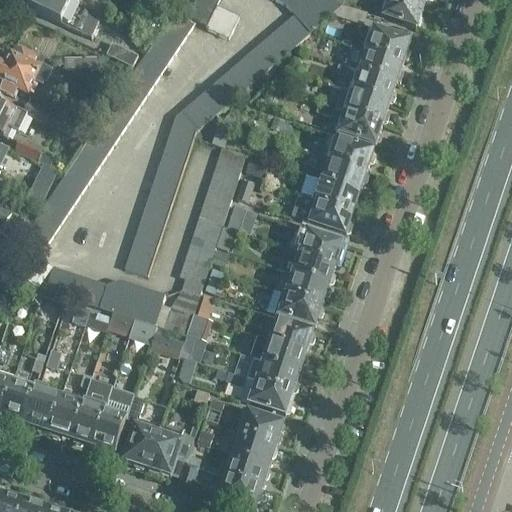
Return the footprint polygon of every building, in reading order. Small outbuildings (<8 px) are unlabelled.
[(78,8),(62,0),(23,0),(20,8),(92,42),(103,19),(78,8)] [(62,0),(78,8),(103,19),(107,11),(84,0),(62,0)] [(220,5),(209,0),(199,0),(196,6),(216,15),(220,5)] [(276,0),(275,3),(286,9),(289,0),(276,0)] [(289,0),(286,9),(295,19),(311,38),(333,18),(342,10),(321,0),(289,0)] [(384,22),(416,32),(416,30),(419,29),(421,22),(420,19),(423,9),(394,0),(385,0),(382,9),(387,10),(384,22)] [(394,0),(423,9),(426,8),(429,0),(428,0),(394,0)] [(216,15),(211,25),(210,28),(221,33),(232,10),(220,5),(216,15)] [(196,6),(192,16),(211,25),(216,15),(196,6)] [(368,15),(347,8),(345,8),(342,10),(333,18),(363,29),(368,15)] [(221,33),(233,39),(243,16),(232,10),(221,33)] [(195,29),(186,23),(175,15),(168,25),(188,39),(195,29)] [(301,46),(311,38),(295,19),(286,27),(301,46)] [(161,35),(181,49),(188,39),(168,25),(161,35)] [(286,27),(277,35),(292,53),(301,46),(286,27)] [(411,45),(375,33),(368,54),(404,66),(404,64),(408,63),(410,58),(407,55),(411,45)] [(155,45),(175,59),(181,49),(161,35),(155,45)] [(283,61),(292,53),(277,35),(267,43),(283,61)] [(267,43),(258,51),(274,69),(283,61),(267,43)] [(148,55),(168,69),(175,59),(155,45),(148,55)] [(361,75),(397,87),(397,85),(401,84),(402,79),(400,76),(404,66),(368,54),(356,50),(342,45),(339,54),(365,62),(361,75)] [(113,46),(107,58),(133,70),(139,59),(113,46)] [(0,67),(0,83),(4,85),(0,93),(14,100),(18,92),(27,97),(34,83),(43,87),(45,83),(47,84),(52,72),(41,67),(41,68),(34,65),(37,58),(20,50),(15,48),(10,58),(12,58),(6,69),(1,66),(0,67)] [(265,77),(274,69),(258,51),(249,59),(265,77)] [(141,65),(161,79),(168,69),(148,55),(141,65)] [(249,59),(240,66),(256,85),(265,77),(249,59)] [(99,61),(64,62),(64,73),(99,72),(99,61)] [(135,75),(155,89),(161,79),(141,65),(135,75)] [(247,93),(256,85),(240,66),(231,74),(247,93)] [(349,71),(339,67),(336,75),(347,79),(349,71)] [(231,74),(222,82),(238,100),(247,93),(231,74)] [(128,86),(148,99),(155,89),(135,75),(128,86)] [(397,87),(361,75),(354,96),(390,108),(390,106),(394,105),(395,100),(393,97),(397,87)] [(229,108),(238,100),(222,82),(213,90),(229,108)] [(148,99),(128,86),(121,95),(141,109),(148,99)] [(213,90),(204,98),(219,116),(229,108),(213,90)] [(141,109),(121,95),(115,105),(135,119),(141,109)] [(390,108),(354,96),(347,117),(383,129),(384,127),(387,126),(389,120),(387,117),(390,108)] [(204,98),(195,106),(210,124),(219,116),(204,98)] [(135,119),(115,105),(108,115),(128,128),(135,119)] [(0,138),(8,142),(13,132),(19,135),(27,118),(24,116),(16,112),(16,114),(0,106),(0,138)] [(197,136),(210,124),(195,106),(176,121),(174,128),(197,136)] [(47,126),(84,144),(90,132),(53,114),(51,117),(28,107),(24,116),(27,118),(46,127),(47,126)] [(319,108),(316,116),(331,121),(333,117),(334,113),(319,108)] [(128,128),(108,115),(101,125),(121,138),(128,128)] [(347,117),(340,137),(376,150),(377,147),(380,146),(382,141),(380,139),(383,129),(347,117)] [(285,125),(274,121),(271,132),(282,136),(285,125)] [(121,138),(101,125),(95,135),(115,148),(121,138)] [(197,136),(174,128),(170,139),(193,147),(197,136)] [(217,132),(212,147),(224,152),(230,136),(217,132)] [(115,148),(95,135),(88,145),(108,158),(115,148)] [(321,161),(331,164),(367,176),(370,166),(374,165),(375,160),(374,157),(375,154),(339,141),(329,138),(321,161)] [(170,139),(167,150),(189,158),(193,147),(170,139)] [(43,154),(22,143),(16,155),(38,165),(43,154)] [(108,158),(88,145),(81,155),(101,168),(108,158)] [(0,171),(9,152),(0,148),(0,171)] [(186,169),(189,158),(167,150),(163,161),(186,169)] [(223,153),(219,164),(242,172),(246,160),(223,153)] [(101,168),(81,155),(74,166),(94,180),(101,168)] [(250,160),(245,177),(254,180),(259,163),(250,160)] [(163,161),(159,173),(182,180),(186,169),(163,161)] [(238,184),(242,172),(219,164),(215,176),(238,184)] [(367,176),(331,164),(324,185),(360,196),(363,188),(367,187),(368,181),(366,178),(367,176)] [(30,195),(45,202),(58,173),(43,166),(30,195)] [(68,175),(88,188),(94,180),(74,166),(68,175)] [(178,192),(182,180),(159,173),(155,184),(178,192)] [(61,185),(81,198),(88,188),(68,175),(61,185)] [(215,176),(211,188),(234,195),(238,184),(215,176)] [(155,184),(152,195),(174,203),(178,192),(155,184)] [(81,198),(61,185),(55,195),(75,208),(81,198)] [(324,185),(317,206),(353,218),(354,216),(357,215),(359,210),(357,207),(360,196),(324,185)] [(231,207),(234,195),(211,188),(207,199),(231,207)] [(247,208),(251,198),(240,194),(236,205),(247,208)] [(75,208),(55,195),(48,205),(68,218),(75,208)] [(171,214),(174,203),(152,195),(148,206),(171,214)] [(207,199),(203,211),(227,219),(231,207),(207,199)] [(296,222),(310,227),(346,239),(347,236),(351,235),(352,230),(350,227),(353,218),(317,206),(303,202),(296,222)] [(68,218),(48,205),(41,215),(61,228),(68,218)] [(148,206),(144,217),(167,225),(171,214),(148,206)] [(234,210),(227,232),(235,234),(234,235),(238,236),(246,214),(234,210)] [(0,231),(4,233),(12,217),(0,211),(0,231)] [(223,230),(227,219),(203,211),(199,223),(223,231),(223,230)] [(61,228),(41,215),(35,225),(55,238),(61,228)] [(163,236),(167,225),(144,217),(140,229),(163,236)] [(199,223),(195,235),(219,242),(223,231),(199,223)] [(55,238),(35,225),(27,236),(31,239),(32,238),(48,248),(55,238)] [(140,229),(137,240),(159,247),(163,236),(140,229)] [(223,230),(223,231),(219,242),(216,251),(228,255),(234,235),(235,234),(227,232),(223,230)] [(293,253),(301,256),(336,268),(337,267),(340,266),(342,260),(340,257),(344,246),(308,234),(305,243),(297,240),(293,253)] [(216,251),(219,242),(195,235),(192,246),(215,254),(216,251)] [(156,259),(159,247),(137,240),(133,251),(156,259)] [(192,246),(188,258),(211,266),(215,254),(192,246)] [(133,251),(129,262),(152,270),(156,259),(133,251)] [(211,266),(225,271),(230,256),(216,252),(211,266)] [(336,268),(301,256),(294,277),(330,289),(330,288),(334,287),(335,281),(333,277),(336,268)] [(207,277),(211,266),(188,258),(184,270),(207,277)] [(148,281),(152,270),(129,262),(125,273),(148,281)] [(52,272),(40,265),(26,286),(37,293),(52,272)] [(180,282),(186,283),(203,289),(207,277),(184,270),(180,282)] [(60,299),(68,276),(53,272),(46,294),(60,299)] [(75,304),(83,281),(68,276),(60,299),(75,304)] [(294,277),(287,298),(323,310),(325,302),(329,300),(331,295),(329,291),(330,289),(294,277)] [(211,279),(205,295),(222,301),(223,298),(216,296),(221,282),(211,279)] [(90,309),(97,286),(83,281),(75,304),(89,308),(90,309)] [(200,301),(203,289),(186,283),(182,295),(200,301)] [(155,330),(165,300),(121,285),(108,290),(97,286),(90,309),(109,315),(134,323),(153,330),(155,330)] [(266,315),(280,319),(315,331),(318,322),(322,320),(324,315),(322,311),(323,310),(287,298),(273,293),(266,315)] [(205,298),(197,320),(207,323),(215,301),(205,298)] [(102,336),(104,329),(109,315),(90,309),(89,308),(82,329),(102,336)] [(174,337),(180,318),(168,314),(162,333),(174,337)] [(134,323),(109,315),(104,329),(130,337),(134,323)] [(193,322),(180,318),(174,337),(186,341),(193,322)] [(153,330),(134,323),(130,337),(136,339),(138,332),(151,337),(153,330)] [(278,324),(271,345),(307,357),(310,348),(313,347),(315,341),(313,337),(314,336),(278,324)] [(183,346),(156,337),(151,354),(178,363),(183,346)] [(186,341),(179,360),(200,367),(207,346),(187,339),(186,341)] [(307,357),(271,345),(264,365),(300,377),(303,368),(306,367),(308,362),(306,359),(307,357)] [(56,374),(60,363),(49,359),(46,371),(56,374)] [(254,362),(247,382),(293,397),(296,395),(298,390),(297,386),(300,377),(264,365),(264,366),(254,362)] [(44,365),(36,363),(33,373),(41,376),(44,365)] [(183,385),(189,387),(194,371),(182,368),(179,379),(183,385)] [(14,381),(0,376),(0,420),(2,421),(14,381)] [(250,407),(285,419),(286,417),(290,415),(291,410),(290,407),(293,397),(247,382),(246,381),(228,376),(225,385),(244,391),(239,403),(250,407)] [(84,404),(72,443),(73,444),(74,447),(81,449),(83,447),(93,450),(113,388),(116,380),(109,377),(106,385),(102,396),(88,392),(84,404)] [(91,380),(83,378),(80,389),(88,392),(91,380)] [(23,429),(36,389),(14,381),(2,421),(3,422),(4,425),(10,427),(13,425),(23,429)] [(50,436),(62,397),(40,390),(36,389),(23,429),(28,429),(37,432),(38,436),(45,438),(48,436),(50,436)] [(209,398),(197,394),(193,406),(204,410),(209,398)] [(72,443),(84,404),(62,397),(50,436),(51,437),(52,440),(59,442),(62,440),(72,443)] [(221,416),(224,407),(211,403),(208,412),(221,416)] [(106,411),(93,450),(95,451),(96,455),(102,457),(105,455),(116,458),(124,433),(129,418),(106,411)] [(146,472),(147,472),(161,432),(137,424),(140,416),(130,413),(129,418),(124,433),(133,436),(124,465),(133,468),(135,471),(143,474),(146,472)] [(244,426),(240,437),(276,449),(277,446),(280,445),(282,440),(280,436),(283,427),(243,414),(240,424),(244,426)] [(190,441),(184,439),(161,432),(147,472),(149,473),(150,476),(158,479),(160,477),(181,484),(186,467),(189,459),(196,437),(191,435),(190,441)] [(233,459),(269,471),(273,461),(275,460),(277,454),(276,450),(276,449),(240,437),(236,449),(232,448),(229,459),(233,460),(233,459)] [(212,443),(199,439),(197,447),(210,451),(212,443)] [(186,467),(199,471),(202,463),(189,459),(186,467)] [(225,469),(222,479),(262,492),(265,483),(268,482),(270,476),(269,473),(269,471),(233,459),(233,460),(230,471),(225,469)] [(191,495),(199,471),(186,467),(181,484),(178,491),(191,495)] [(213,503),(241,511),(255,511),(257,506),(260,505),(263,497),(262,493),(262,492),(222,479),(221,483),(220,483),(213,503)] [(4,498),(0,510),(0,511),(23,511),(26,505),(24,504),(23,501),(17,499),(14,501),(5,498),(4,498)]
